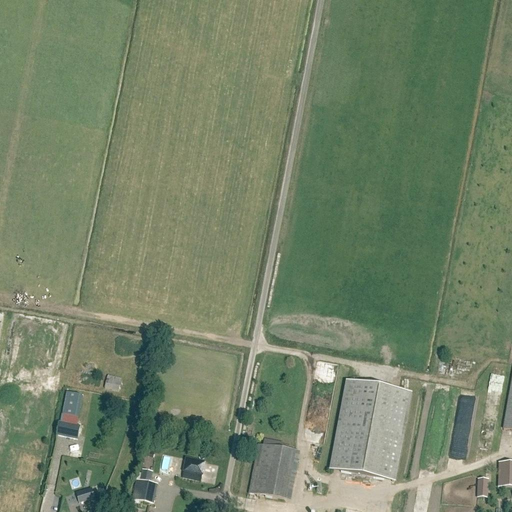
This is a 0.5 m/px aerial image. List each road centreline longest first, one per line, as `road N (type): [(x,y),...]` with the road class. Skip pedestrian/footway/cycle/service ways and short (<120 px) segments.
road 1 (track): [(224,511),(319,0)]
road 2 (track): [(251,349),(0,299)]
